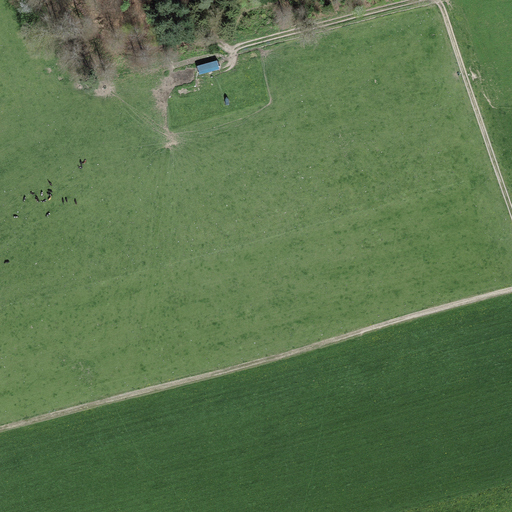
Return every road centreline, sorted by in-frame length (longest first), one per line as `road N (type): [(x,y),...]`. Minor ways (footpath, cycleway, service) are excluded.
road 1 (track): [(511,289),(0,428)]
road 2 (track): [(511,213),(436,0)]
road 3 (track): [(231,49),(415,0)]
